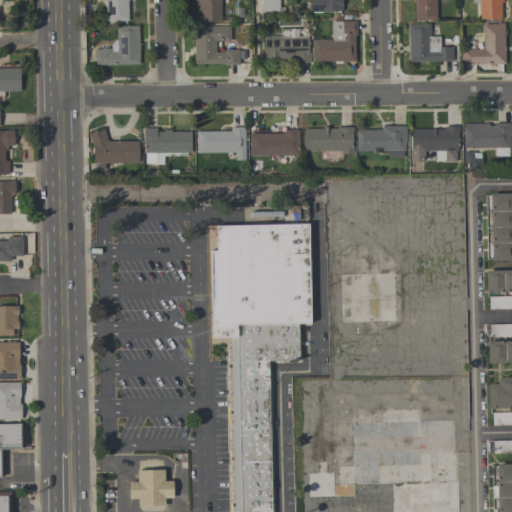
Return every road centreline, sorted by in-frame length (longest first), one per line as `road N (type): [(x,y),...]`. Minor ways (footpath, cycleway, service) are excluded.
road 1 (residential): [(55,98),(511,94)]
road 2 (primary): [(52,0),(63,454)]
